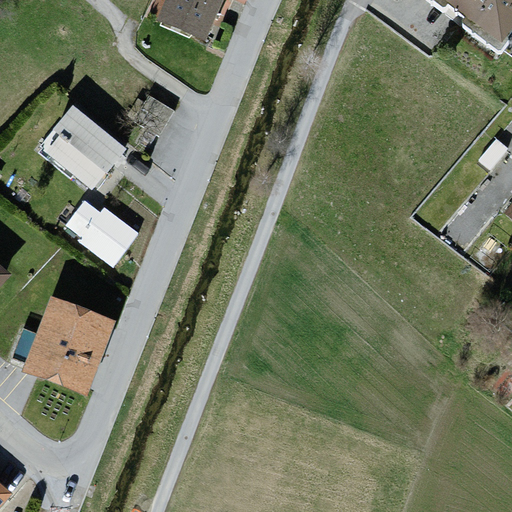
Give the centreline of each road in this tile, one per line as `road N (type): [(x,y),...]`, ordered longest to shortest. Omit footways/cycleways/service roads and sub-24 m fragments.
road 1 (residential): [(272,0),(71,483),(0,427)]
road 2 (unclassified): [(158,511),(356,0)]
